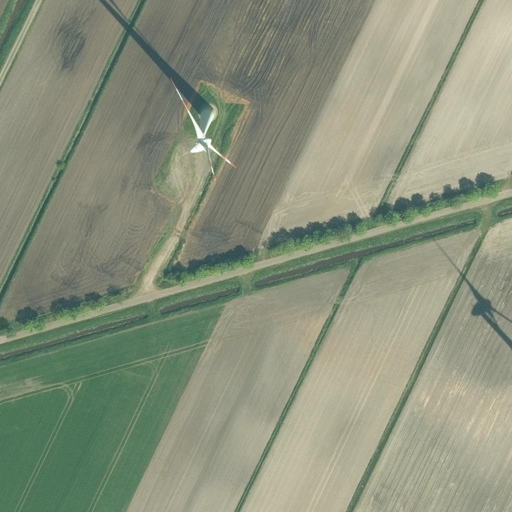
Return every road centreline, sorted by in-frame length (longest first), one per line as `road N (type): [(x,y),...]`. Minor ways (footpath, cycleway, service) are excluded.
road 1 (unclassified): [(0,339),(511,192)]
road 2 (track): [(138,299),(222,141)]
